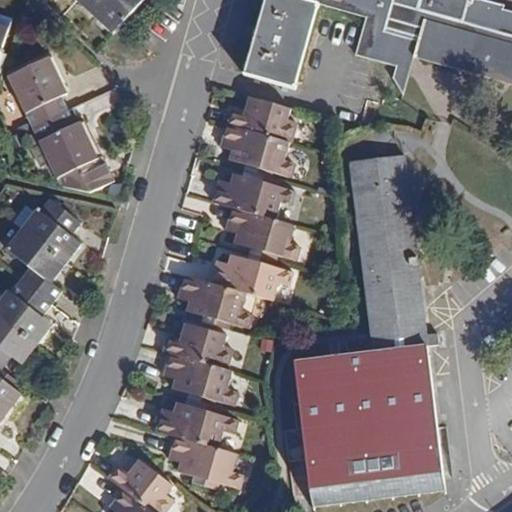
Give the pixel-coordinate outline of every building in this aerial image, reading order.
[(76,0),(113,34),(144,0),(76,0)] [(294,89),(318,5),(300,0),(266,0),(245,75),(294,89)] [(300,0),(318,5),(343,12),(344,13),(368,20),(358,56),(397,67),(415,56),(511,83),(511,44),(495,39),(503,10),(504,6),(483,0),(300,0)] [(511,12),(503,10),(495,39),(511,44),(511,12)] [(0,56),(9,30),(0,26),(0,56)] [(415,56),(397,67),(393,78),(404,96),(415,56)] [(9,77),(33,128),(68,112),(61,98),(67,95),(49,57),(9,77)] [(249,98),(244,115),(232,112),(228,126),(290,144),(296,123),(288,120),(291,110),(249,98)] [(114,182),(102,158),(98,160),(81,123),(74,126),(68,112),(33,128),(41,145),(50,164),(62,188),(89,194),(114,182)] [(228,126),(222,148),(233,151),(230,161),(247,166),(252,163),(259,165),(258,169),(272,173),(290,178),(294,164),(285,162),(290,144),(228,126)] [(21,134),(9,140),(13,149),(26,143),(21,134)] [(41,145),(31,150),(40,169),(50,164),(41,145)] [(404,156),(351,163),(375,354),(296,363),(301,404),(293,405),(296,430),(285,432),(288,462),(308,460),(313,506),(445,490),(428,347),(438,346),(437,335),(426,336),(404,156)] [(258,169),(257,175),(263,177),(271,179),(272,173),(258,169)] [(233,175),(230,185),(219,182),(213,204),(232,209),(276,221),(281,203),(290,206),(294,192),(276,187),(262,183),(261,187),(254,185),(251,180),(233,175)] [(271,179),(263,177),(262,183),(276,187),(277,181),(271,179)] [(81,245),(71,237),(80,224),(50,201),(40,213),(37,211),(34,213),(21,231),(66,265),(81,245)] [(25,206),(12,224),(21,231),(34,213),(25,206)] [(232,209),(226,231),(237,234),(234,244),(252,249),(257,246),(264,248),(263,252),(277,256),(295,261),(299,247),(290,244),(295,227),(276,221),(232,209)] [(21,231),(6,251),(30,270),(21,282),(51,305),(61,293),(50,285),(66,265),(21,231)] [(263,252),(261,258),(275,262),(277,256),(263,252)] [(231,256),(228,266),(217,263),(211,285),(247,295),(262,299),(273,302),(278,284),(288,287),(291,273),(273,268),(259,264),(258,268),(251,266),(248,261),(231,256)] [(275,262),(261,258),(259,264),(273,268),(275,262)] [(184,277),(178,299),(189,302),(186,312),(204,317),(209,314),(215,316),(214,320),(229,324),(247,329),(251,315),(241,312),(247,295),(211,285),(184,277)] [(52,326),(42,318),(51,305),(21,282),(11,295),(7,292),(0,301),(0,317),(37,346),(52,326)] [(11,358),(21,366),(37,346),(0,317),(0,369),(1,370),(11,358)] [(214,320),(213,326),(227,330),(229,324),(214,320)] [(185,325),(180,342),(168,339),(164,353),(171,355),(227,371),(232,350),(224,347),(227,337),(185,325)] [(171,355),(165,377),(176,380),(173,390),(190,395),(195,392),(202,394),(201,398),(215,402),(233,407),(237,393),(228,390),(233,373),(227,371),(171,355)] [(0,422),(21,395),(0,378),(0,422)] [(201,398),(199,404),(207,406),(213,408),(215,402),(201,398)] [(177,404),(175,414),(164,411),(157,433),(176,438),(220,450),(225,433),(234,435),(238,421),(220,416),(206,412),(205,416),(198,414),(195,409),(177,404)] [(222,410),(213,408),(207,406),(206,412),(220,416),(222,410)] [(176,438),(170,460),(181,463),(178,473),(196,478),(201,475),(208,477),(207,481),(221,485),(239,490),(243,476),(234,474),(239,456),(220,450),(176,438)] [(174,487),(139,460),(128,474),(118,467),(108,478),(124,490),(151,511),(164,511),(173,501),(167,496),(174,487)] [(207,481),(205,487),(219,491),(221,485),(207,481)] [(151,511),(124,490),(110,508),(114,511),(151,511)]
